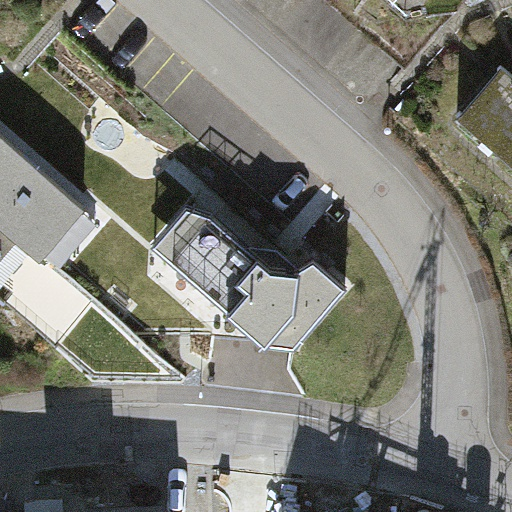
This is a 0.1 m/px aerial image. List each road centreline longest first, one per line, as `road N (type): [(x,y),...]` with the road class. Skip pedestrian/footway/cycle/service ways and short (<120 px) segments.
road 1 (residential): [(440,474),(458,378),(442,287),(382,192),(160,0)]
road 2 (residential): [(440,474),(278,437),(195,430),(0,445)]
